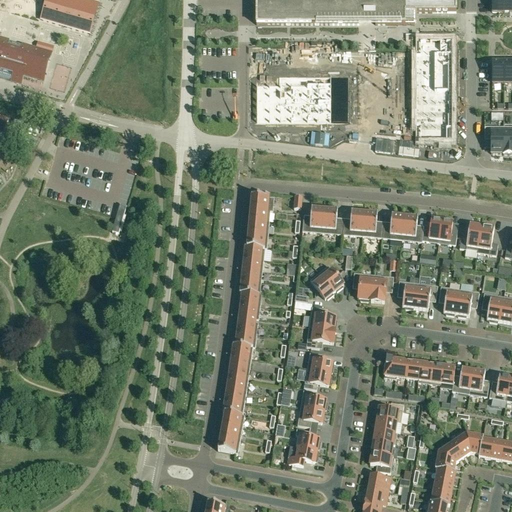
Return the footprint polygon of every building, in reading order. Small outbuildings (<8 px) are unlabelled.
[(82,0),(42,0),(37,19),(85,33),(94,3),(82,0)] [(256,0),(256,26),(323,26),(358,26),(375,26),(414,26),(414,14),(456,14),(456,9),(455,0),(256,0)] [(492,0),(492,13),(503,13),(503,0),(492,0)] [(511,0),(503,0),(503,13),(511,13),(511,0)] [(0,78),(16,83),(21,84),(23,75),(43,81),(51,55),(0,39),(0,78)] [(419,129),(418,141),(448,142),(448,129),(445,129),(445,53),(448,53),(448,42),(419,42),(419,53),(419,129)] [(53,48),(38,43),(36,49),(51,54),(53,48)] [(503,63),(492,63),(492,84),(503,84),(503,63)] [(511,63),(503,63),(503,84),(511,84),(511,63)] [(256,86),(256,118),(268,118),(268,125),(318,125),(318,118),(332,118),(332,86),(318,86),(318,77),(268,78),(268,86),(256,86)] [(511,128),(503,129),(503,156),(511,156),(511,128)] [(503,155),(503,156),(503,129),(484,129),(484,142),(491,142),(491,155),(503,155)] [(251,199),(250,211),(273,213),(274,201),(269,200),(269,198),(261,197),(261,199),(251,199)] [(302,234),(322,235),(324,210),(322,210),(322,209),(314,208),(314,209),(311,209),(310,221),(303,220),(302,234)] [(337,212),(324,210),(322,235),(342,237),(343,224),(336,223),(337,212)] [(273,214),(273,213),(250,211),(249,224),(269,226),(270,214),(273,214)] [(350,225),(343,224),(342,237),(362,239),(364,214),(362,214),(362,212),(354,211),(354,213),(351,213),(350,225)] [(362,239),(382,241),(383,227),(376,226),(377,215),(374,215),(374,213),(366,212),(366,214),(364,214),(362,239)] [(406,218),(404,218),(402,243),(422,245),(423,231),(416,231),(417,219),(414,219),(414,217),(407,216),(406,218)] [(390,228),(383,227),(382,241),(402,243),(404,218),(391,217),(390,228)] [(430,232),(423,231),(422,243),(439,245),(442,222),(439,222),(440,220),(433,219),(432,221),(431,221),(430,232)] [(444,222),(442,222),(439,245),(455,248),(457,236),(451,235),(452,225),(453,224),(451,223),(452,221),(445,220),(444,222)] [(249,224),(248,236),(268,238),(269,226),(249,224)] [(466,252),(466,251),(477,253),(478,253),(482,228),(478,227),(478,225),(471,224),(471,226),(469,226),(467,240),(461,239),(459,251),(466,252)] [(482,228),(478,253),(477,253),(477,255),(496,258),(498,246),(492,245),(494,230),(492,230),(493,228),(486,227),(486,228),(482,228)] [(248,236),(247,249),(265,251),(267,252),(268,238),(248,236)] [(245,249),(243,260),(263,263),(265,251),(247,249),(245,249)] [(243,260),(242,272),(262,274),(263,263),(243,260)] [(320,276),(334,294),(336,293),(337,294),(343,289),(342,288),(344,287),(329,268),(320,276)] [(261,285),(262,274),(242,272),(241,283),(261,285)] [(333,295),(334,294),(320,276),(310,283),(325,301),(326,300),(327,302),(334,297),(333,295)] [(369,302),(371,302),(374,278),(354,276),(352,288),(360,289),(358,301),(361,301),(361,303),(369,304),(369,302)] [(371,302),(371,304),(384,305),(386,292),(393,292),(394,280),(374,278),(371,302)] [(240,295),(241,295),(260,297),(261,285),(241,283),(240,295)] [(418,292),(418,286),(399,284),(397,297),(404,298),(402,309),(405,310),(405,311),(413,312),(413,311),(415,311),(418,292)] [(418,286),(415,311),(428,313),(430,301),(436,302),(438,289),(418,286)] [(443,315),(446,315),(446,317),(454,318),(454,316),(456,317),(460,292),(441,289),(439,302),(445,303),(443,315)] [(309,291),(298,290),(297,298),(308,299),(309,291)] [(479,295),(460,292),(456,317),(458,317),(458,319),(466,320),(466,318),(469,319),(471,307),(477,308),(479,295)] [(241,295),(240,307),(260,309),(262,297),(260,297),(241,295)] [(488,310),(486,322),(499,324),(504,299),(484,296),(482,309),(488,310)] [(511,300),(504,299),(499,324),(511,326),(511,300)] [(309,302),(295,300),(294,307),(308,309),(309,302)] [(258,322),(260,309),(240,307),(238,318),(238,321),(256,323),(256,322),(258,322)] [(336,331),(337,323),(335,322),(336,320),(324,318),(325,311),(312,309),(309,328),(334,331),(334,330),(336,331)] [(238,323),(236,335),(256,338),(258,325),(256,325),(256,323),(238,321),(238,323)] [(320,344),(333,346),(335,333),(334,333),(334,331),(309,328),(307,345),(306,350),(307,350),(319,351),(320,344)] [(235,347),(253,350),(255,350),(256,338),(236,335),(235,347)] [(253,350),(235,347),(233,346),(231,358),(251,361),(253,350)] [(307,373),(331,377),(331,375),(333,375),(334,367),(332,367),(333,365),(322,363),(323,357),(310,355),(307,373)] [(231,358),(229,369),(249,372),(251,361),(231,358)] [(396,379),(398,362),(386,360),(384,378),(396,379)] [(409,363),(398,362),(396,379),(407,381),(409,363)] [(421,365),(409,363),(407,381),(418,382),(419,382),(421,365)] [(418,385),(429,386),(432,366),(421,365),(419,382),(418,382),(418,385)] [(444,368),(432,366),(429,386),(440,388),(441,388),(444,368)] [(455,369),(444,368),(441,388),(440,388),(440,390),(452,392),(454,381),(454,380),(455,369)] [(229,369),(228,381),(248,384),(249,372),(229,369)] [(469,397),(473,372),(462,370),(460,382),(454,381),(452,392),(452,394),(458,395),(459,390),(470,392),(469,397)] [(489,386),(483,385),(485,374),(473,372),(469,397),(487,400),(489,386)] [(331,377),(307,373),(304,390),(317,393),(318,387),(329,388),(329,387),(331,387),(332,379),(330,379),(331,377)] [(506,403),(511,379),(509,378),(509,377),(501,375),(501,377),(499,377),(497,388),(491,387),(489,400),(506,403)] [(228,381),(226,392),(246,395),(248,384),(228,381)] [(226,392),(224,403),(244,406),(246,395),(226,392)] [(304,393),(301,410),(324,414),(325,412),(326,412),(328,405),(326,404),(326,403),(315,401),(316,395),(304,393)] [(222,415),(225,415),(242,418),(244,406),(224,403),(222,415)] [(391,405),(390,411),(379,410),(377,421),(396,424),(396,425),(401,425),(404,407),(391,405)] [(324,414),(301,410),(298,428),(310,430),(311,424),(322,426),(324,414)] [(225,415),(222,428),(242,431),(245,418),(242,418),(225,415)] [(394,435),(396,425),(396,424),(377,421),(375,432),(394,435)] [(285,428),(277,426),(275,437),(283,439),(285,428)] [(222,428),(220,440),(240,444),(242,431),(222,428)] [(317,451),(319,451),(320,444),(319,443),(319,442),(308,440),(309,434),(297,432),(295,438),(298,438),(296,449),(317,453),(317,451)] [(394,435),(375,432),(374,444),(392,447),(395,448),(397,435),(394,435)] [(452,445),(463,460),(470,455),(466,435),(452,445)] [(466,435),(470,455),(479,457),(479,459),(483,438),(466,435)] [(483,438),(479,459),(490,461),(494,442),(483,440),(483,438)] [(238,456),(240,444),(220,440),(218,453),(238,456)] [(494,442),(490,461),(501,463),(505,445),(494,442)] [(392,447),(374,444),(372,455),(391,458),(392,447)] [(463,460),(452,445),(438,454),(455,465),(463,460)] [(511,446),(505,445),(501,463),(511,465),(511,446)] [(288,466),(303,469),(304,463),(315,465),(315,463),(317,464),(318,456),(316,456),(317,453),(296,449),(294,460),(289,460),(288,466)] [(455,465),(438,454),(435,471),(456,475),(456,474),(454,474),(455,465)] [(391,458),(372,455),(370,467),(377,468),(376,474),(390,476),(393,458),(391,458)] [(456,475),(435,471),(437,471),(435,482),(454,486),(456,475)] [(371,477),(368,490),(368,491),(388,494),(391,481),(371,477)] [(454,486),(435,482),(433,494),(451,497),(454,486)] [(365,504),(364,508),(381,511),(382,507),(386,508),(388,494),(368,491),(366,503),(365,503),(365,504)] [(427,504),(449,508),(451,497),(433,494),(431,504),(427,504)]
